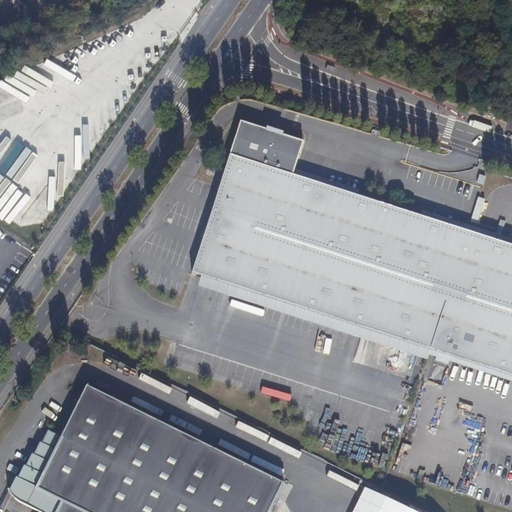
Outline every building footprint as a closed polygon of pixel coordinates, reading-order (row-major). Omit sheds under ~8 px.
[(506,17),(495,13),(488,32),(498,36),(506,17)] [(0,123),(67,94),(52,59),(0,81),(0,123)] [(223,158),(186,275),(428,353),(511,379),(511,250),(466,236),(287,179),(298,145),(234,124),(223,158)] [(0,169),(50,148),(42,129),(0,147),(0,169)] [(347,191),(348,186),(295,171),(294,175),(347,191)] [(26,505),(40,511),(273,511),(287,487),(196,440),(89,386),(64,436),(52,430),(46,442),(43,441),(38,453),(35,452),(29,464),(27,465),(21,477),(18,477),(10,490),(27,499),(26,503),(26,505)]
